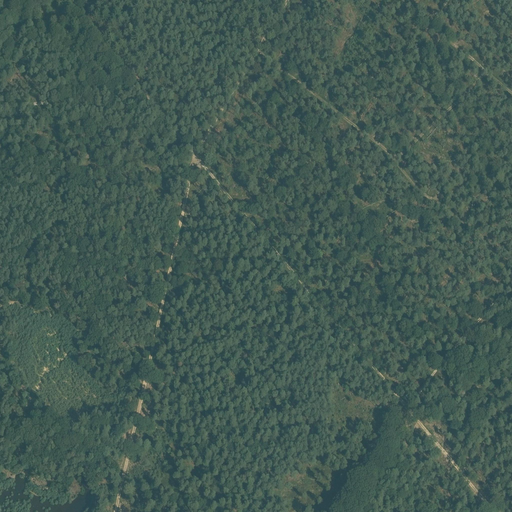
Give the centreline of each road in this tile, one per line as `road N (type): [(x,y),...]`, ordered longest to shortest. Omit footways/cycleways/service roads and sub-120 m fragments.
road 1 (track): [(112,511),(195,156)]
road 2 (track): [(256,51),(396,158),(410,183),(458,219),(511,278)]
road 3 (track): [(195,156),(406,407)]
road 4 (track): [(483,71),(316,230),(293,272)]
road 5 (track): [(195,156),(287,0)]
road 6 (track): [(406,407),(511,290)]
road 7 (track): [(511,95),(398,0)]
road 8 (track): [(0,104),(144,97)]
road 9 (track): [(406,407),(494,511)]
